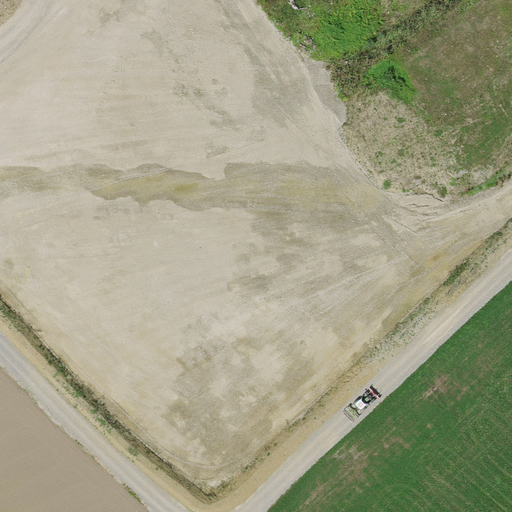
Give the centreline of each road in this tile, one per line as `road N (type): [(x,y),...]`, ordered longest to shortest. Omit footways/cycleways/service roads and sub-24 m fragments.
road 1 (track): [(240,511),(511,269)]
road 2 (track): [(186,511),(0,342)]
